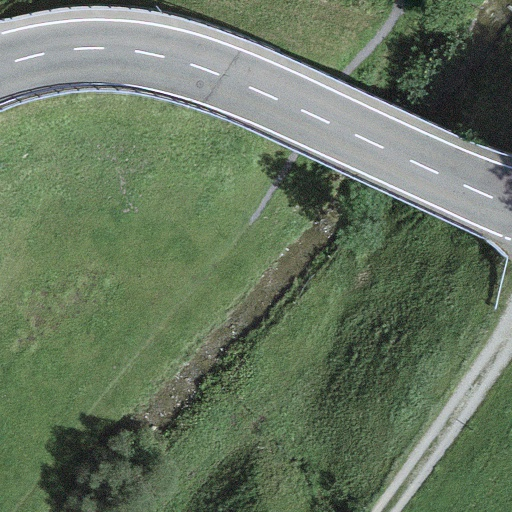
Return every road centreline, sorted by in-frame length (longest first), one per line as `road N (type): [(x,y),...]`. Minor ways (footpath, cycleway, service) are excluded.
road 1 (secondary): [(0,66),(82,49),(183,61),(511,209)]
road 2 (track): [(511,318),(452,423),(386,511)]
